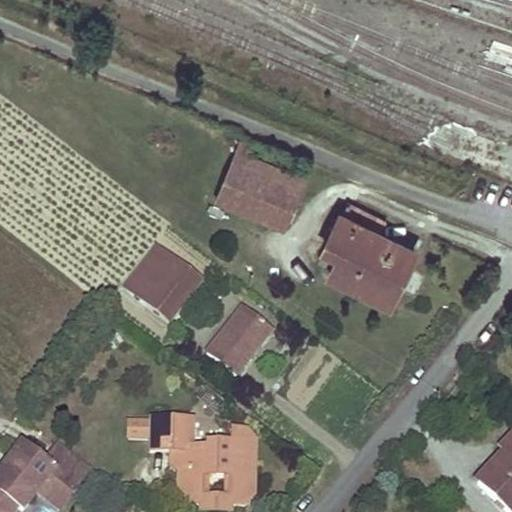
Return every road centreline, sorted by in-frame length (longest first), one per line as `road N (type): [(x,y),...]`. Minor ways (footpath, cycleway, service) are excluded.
road 1 (residential): [(323,511),(511,282)]
road 2 (track): [(285,260),(322,204),(349,194),(511,257)]
